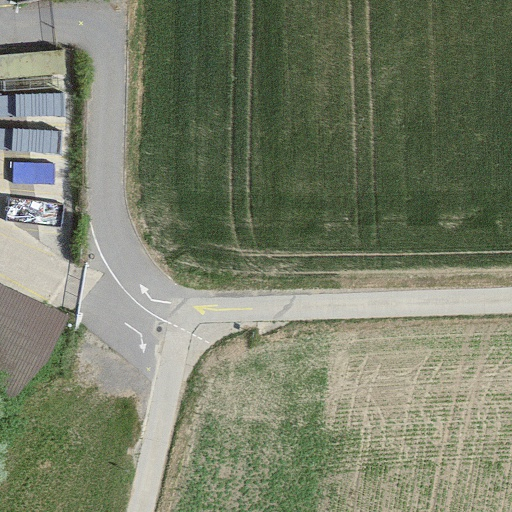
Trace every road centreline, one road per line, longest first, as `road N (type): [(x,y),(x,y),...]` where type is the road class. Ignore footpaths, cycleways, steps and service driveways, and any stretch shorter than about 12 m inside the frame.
road 1 (track): [(191,315),(511,303)]
road 2 (track): [(145,511),(191,315)]
